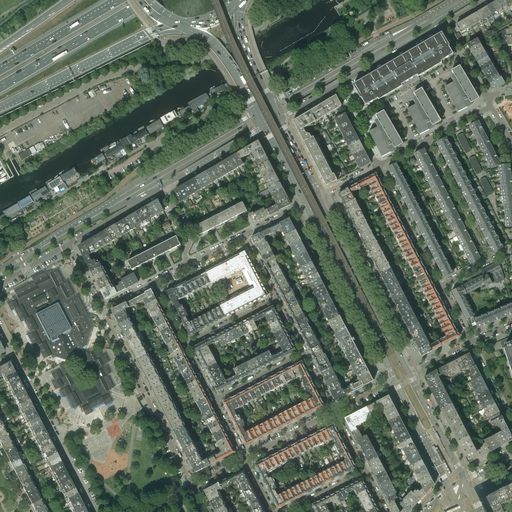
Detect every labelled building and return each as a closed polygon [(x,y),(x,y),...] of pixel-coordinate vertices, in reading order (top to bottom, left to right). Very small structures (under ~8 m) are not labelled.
[(511,2),(510,0),(498,0),(497,1),(504,12),(511,6),(511,2)] [(490,4),(490,5),(487,7),(493,18),(504,12),(497,1),(494,3),(493,3),(490,4)] [(487,7),(484,9),(483,9),(480,11),(477,13),(483,24),(493,18),(487,7)] [(477,13),(473,15),(469,17),(466,19),(473,30),(483,24),(477,13)] [(466,19),(463,21),(462,21),(459,23),(456,25),(462,36),(473,30),(466,19)] [(511,25),(508,26),(509,29),(505,29),(493,36),(500,49),(506,45),(511,44),(511,25)] [(442,34),(437,37),(432,39),(429,40),(429,41),(428,41),(425,43),(416,48),(413,50),(413,51),(412,50),(409,53),(401,58),(397,59),(398,60),(397,60),(396,59),(393,62),(385,67),(382,68),(382,69),(381,69),(378,71),(369,76),(366,77),(366,78),(365,78),(361,81),(353,86),(355,89),(360,97),(366,106),(378,99),(378,100),(402,86),(402,85),(407,81),(409,84),(419,78),(418,77),(442,63),(441,62),(453,55),(443,37),(444,37),(442,34)] [(478,39),(467,45),(470,50),(481,43),(478,39)] [(481,43),(470,50),(472,54),(483,48),(481,43)] [(483,48),(472,54),(475,58),(486,52),(483,48)] [(486,52),(475,58),(477,62),(488,56),(486,52)] [(488,56),(477,62),(480,67),(491,60),(488,56)] [(491,60),(480,67),(482,71),(493,65),(491,60)] [(493,65),(482,71),(485,75),(496,69),(493,65)] [(462,70),(460,66),(451,71),(453,74),(452,75),(455,81),(445,87),(447,90),(448,90),(451,94),(449,95),(451,99),(453,98),(455,102),(454,103),(456,107),(457,106),(459,111),(458,112),(467,108),(467,107),(471,105),(471,104),(478,99),(475,95),(476,94),(474,90),(472,91),(470,87),(471,86),(469,82),(468,83),(465,78),(467,78),(464,74),(463,75),(460,70),(462,70)] [(496,69),(485,75),(487,80),(498,73),(496,69)] [(498,73),(487,80),(490,84),(501,78),(498,73)] [(501,78),(490,84),(492,88),(498,84),(499,87),(504,84),(501,78)] [(211,97),(225,90),(222,85),(209,92),(211,97)] [(430,105),(427,101),(429,100),(426,96),(425,97),(423,93),(424,92),(422,88),(413,93),(415,97),(414,98),(417,104),(407,109),(409,113),(410,112),(413,117),(411,117),(413,121),(415,120),(417,125),(416,126),(418,129),(419,129),(421,133),(420,134),(429,130),(433,127),(433,126),(440,122),(437,117),(438,116),(436,113),(435,113),(432,109),(433,108),(431,104),(430,105)] [(191,110),(208,100),(205,94),(187,104),(191,110)] [(336,96),(331,99),(336,109),(342,106),(336,96)] [(331,99),(325,102),(331,112),(336,109),(331,99)] [(325,102),(320,105),(326,116),(331,112),(325,102)] [(320,105),(315,108),(321,119),(326,116),(320,105)] [(178,117),(190,110),(188,107),(176,114),(178,117)] [(315,108),(310,111),(316,122),(321,119),(315,108)] [(163,125),(177,117),(174,111),(160,119),(163,125)] [(310,111),(304,114),(311,125),(316,122),(310,111)] [(386,114),(384,111),(375,116),(377,119),(376,120),(379,126),(369,131),(371,135),(372,134),(375,139),(373,140),(375,144),(377,143),(379,147),(378,148),(380,152),(381,151),(383,156),(382,156),(382,157),(391,152),(396,150),(395,148),(402,144),(399,140),(400,139),(398,135),(397,136),(394,131),(395,131),(393,127),(392,128),(389,123),(391,123),(388,119),(387,120),(385,115),(386,114)] [(304,114),(299,117),(305,128),(311,125),(304,114)] [(334,120),(336,124),(347,118),(345,114),(334,120)] [(299,117),(293,121),(298,132),(303,129),(305,128),(299,117)] [(347,118),(336,124),(339,129),(350,123),(347,118)] [(149,135),(163,127),(159,120),(145,128),(149,135)] [(485,136),(478,121),(469,125),(470,126),(477,140),(485,136)] [(350,123),(339,129),(341,133),(352,127),(350,123)] [(352,127),(341,133),(343,138),(354,132),(352,127)] [(135,143),(148,135),(145,129),(132,137),(135,143)] [(303,129),(298,132),(303,142),(312,137),(311,135),(310,136),(310,135),(306,133),(303,129)] [(354,132),(343,138),(345,142),(356,136),(354,132)] [(463,134),(462,134),(461,134),(460,134),(458,135),(458,136),(457,137),(464,152),(464,153),(465,153),(467,153),(468,152),(469,151),(470,150),(471,149),(463,134)] [(123,148),(134,142),(130,135),(119,141),(123,148)] [(356,136),(345,142),(348,146),(359,141),(356,136)] [(493,150),(485,136),(477,140),(484,154),(493,150)] [(313,137),(312,137),(303,142),(307,148),(316,143),(313,137)] [(446,137),(436,142),(441,152),(450,148),(449,146),(450,145),(447,140),(447,139),(446,140),(445,138),(446,138),(446,137)] [(359,141),(348,146),(350,151),(361,145),(359,141)] [(258,142),(237,154),(240,159),(251,153),(252,154),(262,149),(258,142)] [(320,149),(316,143),(307,148),(310,154),(320,149)] [(107,158),(123,150),(120,144),(104,153),(107,158)] [(361,145),(350,151),(352,155),(363,150),(361,145)] [(33,146),(18,155),(21,160),(29,156),(36,152),(33,146)] [(450,148),(441,152),(446,161),(454,157),(453,155),(455,154),(452,148),(450,149),(450,148)] [(262,149),(252,154),(255,160),(265,155),(262,149)] [(320,149),(310,154),(313,161),(323,156),(320,149)] [(429,160),(423,149),(414,154),(415,154),(416,155),(415,156),(419,163),(420,162),(421,164),(429,160)] [(363,150),(352,155),(355,160),(366,154),(363,150)] [(500,164),(493,150),(484,154),(492,168),(500,164)] [(94,166),(105,160),(102,154),(91,160),(94,166)] [(237,154),(232,157),(238,167),(243,164),(240,159),(237,154)] [(366,154),(355,160),(357,164),(368,158),(366,154)] [(265,155),(255,160),(258,166),(258,167),(268,161),(265,155)] [(323,156),(313,161),(316,167),(326,162),(323,156)] [(232,157),(227,160),(233,170),(238,167),(232,157)] [(454,157),(446,161),(451,170),(459,166),(458,164),(459,163),(456,158),(455,158),(454,157)] [(475,157),(474,157),(473,157),(472,157),(471,157),(470,158),(469,159),(468,160),(469,160),(476,174),(475,174),(476,174),(477,174),(478,174),(480,173),(481,172),(482,171),(482,170),(475,157)] [(368,158),(357,164),(359,169),(370,163),(368,158)] [(227,160),(222,163),(228,173),(233,170),(227,160)] [(435,171),(429,160),(421,164),(422,166),(421,167),(424,174),(426,173),(427,175),(435,171)] [(268,161),(258,167),(255,168),(256,172),(259,170),(260,172),(271,167),(268,161)] [(326,162),(316,167),(319,173),(329,168),(326,162)] [(222,163),(217,166),(222,177),(228,173),(222,163)] [(396,163),(388,168),(394,180),(403,176),(396,163)] [(79,174),(92,168),(91,164),(78,171),(79,174)] [(511,177),(509,164),(500,165),(500,168),(499,168),(500,176),(501,176),(501,178),(511,177)] [(217,166),(211,169),(217,180),(222,177),(217,166)] [(459,166),(451,170),(455,179),(464,175),(463,173),(464,172),(461,167),(460,167),(459,166)] [(271,167),(260,172),(262,178),(274,172),(271,167)] [(332,174),(329,168),(319,173),(323,179),(332,174)] [(64,183),(78,175),(75,169),(60,177),(64,183)] [(211,169),(206,172),(212,182),(217,180),(211,169)] [(440,182),(435,171),(427,175),(428,177),(426,178),(430,185),(431,184),(432,186),(440,182)] [(206,172),(201,175),(207,186),(212,183),(212,182),(206,172)] [(274,172),(262,178),(265,183),(276,177),(274,172)] [(334,174),(332,174),(323,179),(326,186),(337,180),(334,174)] [(376,174),(364,180),(367,186),(368,186),(368,185),(379,179),(376,174)] [(201,175),(196,178),(202,189),(207,186),(201,175)] [(464,175),(455,179),(460,189),(468,184),(467,182),(469,181),(466,176),(464,177),(464,175)] [(409,188),(403,176),(394,180),(400,192),(409,188)] [(50,190),(62,184),(58,177),(46,184),(50,190)] [(276,177),(265,183),(268,189),(279,183),(276,177)] [(511,189),(511,187),(511,177),(501,178),(502,180),(500,180),(501,188),(503,188),(503,190),(511,189)] [(196,178),(191,181),(197,192),(202,189),(196,178)] [(486,178),(485,178),(483,178),(482,179),(481,180),(480,180),(479,182),(480,182),(487,195),(488,195),(489,195),(490,195),(491,194),(492,193),(493,193),(493,192),(486,178)] [(368,185),(368,186),(370,189),(381,184),(379,179),(368,185)] [(357,183),(360,189),(367,186),(364,180),(357,183)] [(191,181),(185,184),(192,195),(197,192),(191,181)] [(446,193),(440,182),(432,186),(433,188),(432,189),(436,196),(437,195),(438,197),(446,193)] [(279,183),(268,189),(270,194),(282,188),(279,183)] [(357,183),(348,188),(351,193),(354,192),(360,189),(357,183)] [(185,184),(180,187),(186,198),(192,195),(185,184)] [(381,184),(370,189),(372,194),(383,188),(381,184)] [(468,184),(460,189),(465,197),(473,193),(472,191),(473,191),(470,185),(469,186),(468,184)] [(33,202),(47,194),(44,187),(29,195),(33,202)] [(180,187),(176,190),(175,191),(176,192),(181,202),(186,198),(180,187)] [(282,188),(270,194),(273,199),(285,194),(282,188)] [(352,194),(351,193),(348,188),(339,193),(339,194),(338,195),(341,200),(352,194)] [(383,188),(372,194),(374,198),(386,193),(383,188)] [(415,200),(409,188),(400,192),(407,205),(415,200)] [(511,189),(503,190),(503,192),(502,192),(503,200),(504,200),(505,203),(511,201),(511,189)] [(386,193),(374,198),(377,203),(388,197),(386,193)] [(452,204),(446,193),(438,197),(439,199),(438,200),(441,207),(443,207),(444,208),(452,204)] [(473,193),(465,197),(470,207),(478,203),(477,200),(478,200),(475,194),(474,195),(473,193)] [(285,194),(273,199),(276,205),(276,204),(287,199),(285,194)] [(352,194),(341,200),(344,206),(355,200),(352,194)] [(20,209),(32,202),(28,196),(16,203),(20,209)] [(388,197),(377,203),(379,207),(390,202),(388,197)] [(276,204),(279,210),(289,205),(290,203),(287,199),(276,204)] [(355,200),(344,206),(347,211),(357,205),(355,200)] [(422,212),(415,200),(407,205),(413,217),(422,212)] [(158,201),(156,201),(152,204),(158,215),(163,212),(158,202),(158,201)] [(243,202),(235,206),(239,215),(247,211),(243,202)] [(390,202),(379,207),(381,212),(393,206),(390,202)] [(478,203),(470,207),(474,216),(482,211),(481,210),(483,209),(480,203),(478,204),(478,203)] [(6,218),(19,210),(16,204),(2,212),(6,218)] [(152,204),(147,207),(153,218),(158,215),(152,204)] [(273,206),(271,207),(267,209),(270,215),(279,210),(276,204),(276,205),(273,206)] [(457,215),(452,204),(444,208),(444,210),(443,211),(447,218),(448,217),(449,219),(457,215)] [(357,205),(347,211),(349,216),(360,211),(357,205)] [(235,206),(227,211),(231,219),(239,215),(235,206)] [(393,206),(381,212),(384,216),(395,210),(393,206)] [(147,207),(142,210),(148,220),(153,218),(147,207)] [(263,208),(260,210),(262,214),(264,218),(270,215),(267,209),(264,210),(263,208)] [(142,210),(137,213),(143,224),(148,220),(142,210)] [(260,210),(254,213),(256,217),(257,216),(259,220),(264,218),(262,214),(260,210)] [(395,210),(384,216),(386,221),(397,215),(395,210)] [(227,211),(219,215),(223,223),(231,219),(227,211)] [(360,211),(349,216),(352,222),(363,216),(360,211)] [(482,211),(474,216),(479,225),(487,221),(486,219),(487,218),(485,212),(483,213),(482,211)] [(428,225),(422,212),(413,217),(419,229),(428,225)] [(137,213),(132,216),(138,227),(143,224),(137,213)] [(253,213),(249,215),(253,223),(259,220),(257,216),(256,217),(254,213),(253,213)] [(219,215),(210,219),(214,227),(223,223),(219,215)] [(397,215),(386,221),(388,225),(399,219),(397,215)] [(463,226),(457,215),(449,219),(450,221),(449,222),(453,229),(454,228),(455,230),(463,226)] [(132,216),(127,219),(133,230),(138,227),(132,216)] [(363,216),(352,222),(355,227),(366,221),(363,216)] [(127,219),(121,222),(128,233),(133,230),(127,219)] [(210,219),(202,223),(206,232),(214,227),(210,219)] [(282,229),(292,223),(293,223),(290,219),(290,220),(289,220),(288,219),(280,223),(282,227),(281,228),(281,229),(282,229)] [(399,219),(388,225),(390,230),(402,224),(399,219)] [(366,221),(355,227),(358,232),(368,227),(366,221)] [(487,221),(479,225),(484,234),(492,230),(491,228),(492,227),(489,222),(488,222),(487,221)] [(121,222),(116,225),(123,236),(128,233),(121,222)] [(202,223),(194,227),(198,236),(206,232),(202,223)] [(269,228),(272,233),(273,235),(276,233),(275,232),(277,231),(281,229),(281,228),(282,227),(280,223),(269,228)] [(284,235),(295,229),(293,223),(292,223),(282,229),(281,229),(284,235)] [(402,224),(390,230),(393,234),(404,228),(402,224)] [(116,225),(111,228),(117,239),(123,236),(116,225)] [(434,237),(428,225),(419,229),(425,241),(434,237)] [(469,237),(463,226),(455,230),(456,232),(454,233),(458,240),(459,239),(460,241),(469,237)] [(368,227),(358,232),(360,237),(371,232),(368,227)] [(111,228),(106,231),(112,242),(117,239),(111,228)] [(272,233),(269,228),(263,232),(265,236),(267,235),(268,237),(269,237),(270,236),(273,235),(272,233)] [(404,228),(393,234),(395,238),(406,233),(404,228)] [(287,240),(298,234),(295,229),(284,235),(287,240)] [(492,230),(484,234),(488,243),(497,239),(495,237),(497,236),(494,231),(493,231),(492,230)] [(106,231),(101,234),(107,245),(112,242),(106,231)] [(263,232),(252,237),(251,238),(254,243),(265,237),(265,236),(263,232)] [(371,232),(360,237),(363,243),(374,237),(371,232)] [(406,233),(395,238),(397,243),(409,237),(406,233)] [(101,234),(95,237),(101,248),(107,245),(101,234)] [(289,245),(301,240),(298,234),(287,240),(289,245)] [(95,237),(90,240),(96,251),(101,248),(95,237)] [(176,237),(168,241),(172,249),(181,245),(176,237)] [(265,237),(254,243),(256,248),(267,242),(265,237)] [(374,237),(363,243),(366,248),(376,242),(374,237)] [(409,237),(397,243),(400,247),(411,242),(409,237)] [(440,249),(434,237),(425,241),(432,253),(440,249)] [(474,248),(469,237),(460,241),(461,243),(460,244),(464,251),(465,250),(466,252),(474,248)] [(497,239),(488,243),(493,252),(502,247),(501,248),(500,246),(502,245),(501,245),(499,240),(497,240),(497,239)] [(90,240),(85,243),(91,254),(96,251),(90,240)] [(292,251),(303,245),(304,245),(301,240),(289,245),(292,251)] [(168,241),(160,245),(164,253),(172,249),(168,241)] [(267,242),(256,248),(259,252),(269,246),(267,242)] [(376,242),(366,248),(368,253),(379,248),(376,242)] [(411,242),(400,247),(402,252),(413,246),(411,242)] [(85,243),(80,246),(79,247),(79,248),(80,248),(80,250),(84,257),(89,255),(91,254),(85,243)] [(160,245),(152,249),(156,257),(164,253),(160,245)] [(295,256),(306,251),(307,250),(304,245),(303,245),(292,251),(295,256)] [(269,246),(259,252),(261,257),(272,251),(269,246)] [(413,246),(402,252),(404,256),(415,250),(413,246)] [(379,248),(368,253),(371,259),(382,253),(379,248)] [(480,259),(474,248),(466,252),(467,254),(466,255),(469,262),(471,261),(472,263),(470,264),(471,264),(480,259)] [(152,249),(144,253),(148,262),(156,257),(152,249)] [(447,261),(440,249),(432,253),(438,266),(447,261)] [(298,262),(309,256),(307,250),(306,251),(295,256),(298,262)] [(415,250),(404,256),(407,261),(418,255),(415,250)] [(250,262),(245,252),(245,251),(244,252),(239,254),(244,265),(245,265),(250,262)] [(272,251),(261,257),(263,261),(274,255),(272,251)] [(144,253),(136,257),(140,266),(148,262),(144,253)] [(382,253),(371,259),(374,264),(385,259),(382,253)] [(239,254),(234,257),(240,269),(245,266),(244,265),(239,254)] [(89,255),(84,257),(90,268),(100,263),(98,261),(96,262),(95,260),(94,260),(92,261),(92,259),(89,255)] [(274,255),(263,261),(265,265),(276,260),(274,255)] [(418,255),(407,261),(409,265),(420,259),(418,255)] [(301,268),(312,262),(309,256),(298,262),(301,268)] [(128,261),(132,270),(140,266),(136,257),(128,261)] [(234,257),(229,259),(235,271),(240,269),(234,257)] [(229,259),(225,261),(231,273),(235,271),(229,259)] [(385,259),(374,264),(377,269),(387,264),(385,259)] [(420,259),(409,265),(411,270),(422,264),(420,259)] [(276,260),(265,265),(268,270),(279,264),(276,260)] [(225,261),(220,264),(226,276),(231,273),(225,261)] [(453,273),(447,261),(438,266),(444,277),(453,273)] [(100,263),(90,268),(92,272),(103,266),(101,262),(100,263)] [(304,273),(315,267),(312,262),(301,268),(304,273)] [(497,262),(488,267),(491,274),(496,283),(504,279),(501,269),(497,262)] [(220,264),(215,266),(221,278),(226,276),(220,264)] [(279,264),(268,270),(270,274),(281,269),(279,264)] [(387,264),(377,269),(379,275),(390,269),(387,264)] [(422,264),(411,270),(413,274),(425,268),(422,264)] [(103,266),(92,272),(94,277),(106,271),(103,266)] [(215,266),(210,269),(216,281),(221,278),(215,266)] [(256,273),(253,267),(247,270),(248,271),(246,271),(246,272),(247,273),(244,274),(246,278),(256,273)] [(306,278),(317,272),(318,272),(315,267),(304,273),(306,278)] [(481,271),(483,276),(487,274),(488,276),(491,274),(488,267),(481,271)] [(425,268),(413,274),(416,279),(427,273),(425,268)] [(210,269),(205,271),(212,283),(216,281),(210,269)] [(281,269),(270,274),(272,279),(283,273),(281,269)] [(390,269),(379,275),(382,280),(393,274),(390,269)] [(101,357),(98,350),(89,355),(87,352),(83,354),(80,348),(86,345),(93,326),(86,312),(83,312),(82,309),(83,306),(82,306),(78,304),(79,302),(77,299),(74,298),(73,296),(72,297),(71,296),(74,295),(67,281),(64,283),(57,270),(52,273),(50,270),(47,272),(45,273),(45,272),(31,279),(33,282),(14,292),(16,296),(14,297),(11,298),(13,301),(7,304),(11,311),(14,309),(20,322),(24,321),(30,333),(27,334),(33,348),(37,346),(43,359),(51,355),(52,359),(56,357),(65,360),(66,361),(66,363),(59,366),(61,370),(51,374),(55,381),(51,383),(55,389),(60,387),(60,388),(61,388),(62,389),(59,390),(63,397),(66,396),(73,409),(79,405),(80,407),(81,410),(82,409),(85,415),(92,412),(91,409),(97,405),(103,402),(105,405),(112,402),(108,395),(110,395),(108,393),(107,391),(113,388),(107,375),(110,373),(106,366),(104,368),(103,366),(104,365),(103,365),(108,362),(105,355),(101,357)] [(106,271),(94,277),(96,281),(108,275),(106,271)] [(205,271),(201,274),(207,286),(212,283),(205,271)] [(309,284),(320,278),(321,277),(318,272),(317,272),(306,278),(309,284)] [(259,279),(256,273),(246,278),(248,281),(250,280),(251,282),(253,281),(254,282),(259,279)] [(283,273),(272,279),(275,283),(285,277),(283,273)] [(427,273),(416,279),(418,283),(429,277),(427,273)] [(134,274),(128,277),(132,285),(138,282),(134,274)] [(201,274),(196,276),(202,288),(207,286),(201,274)] [(393,274),(382,280),(385,285),(396,280),(393,274)] [(463,295),(484,284),(485,286),(492,283),(488,276),(487,274),(483,276),(481,277),(460,287),(463,295)] [(108,275),(96,281),(99,286),(110,280),(108,275)] [(196,276),(191,279),(197,291),(202,288),(196,276)] [(128,277),(122,280),(122,281),(126,288),(132,285),(128,277)] [(285,277),(275,283),(277,288),(288,282),(285,277)] [(312,289),(323,283),(321,277),(320,278),(309,284),(312,289)] [(429,277),(418,283),(420,287),(431,282),(429,277)] [(191,279),(186,281),(193,293),(197,291),(191,279)] [(263,287),(261,283),(259,279),(254,282),(256,286),(257,287),(256,287),(257,290),(263,287)] [(110,280),(99,286),(101,290),(112,284),(110,280)] [(396,280),(385,285),(388,291),(398,285),(396,280)] [(120,285),(118,286),(114,288),(115,289),(117,293),(126,288),(122,281),(119,283),(119,284),(120,285)] [(186,281),(182,283),(188,295),(193,293),(186,281)] [(288,282),(277,288),(279,292),(290,286),(288,282)] [(431,282),(420,287),(423,292),(434,286),(431,282)] [(182,283),(177,286),(183,298),(188,295),(182,283)] [(314,294),(326,289),(326,288),(323,283),(312,289),(314,294)] [(112,284),(101,290),(103,294),(114,289),(115,289),(114,288),(112,284)] [(398,285),(388,291),(390,296),(401,290),(398,285)] [(183,298),(177,286),(172,288),(177,297),(178,300),(179,299),(179,300),(183,298)] [(290,286),(279,292),(281,296),(292,291),(290,286)] [(434,286),(423,292),(425,296),(436,290),(434,286)] [(261,299),(257,290),(256,287),(251,290),(257,301),(261,299)] [(268,296),(263,287),(257,290),(261,299),(268,296)] [(474,315),(466,300),(463,295),(460,287),(459,287),(452,291),(467,319),(473,316),(474,315)] [(177,297),(172,288),(167,291),(167,293),(170,300),(177,297)] [(317,300),(329,294),(326,288),(326,289),(314,294),(317,300)] [(114,289),(103,294),(105,298),(106,299),(107,298),(117,293),(115,289),(114,289)] [(140,295),(143,299),(143,300),(154,294),(151,289),(140,295)] [(257,301),(251,290),(247,292),(253,303),(257,301)] [(401,290),(390,296),(393,301),(404,296),(401,290)] [(436,290),(425,296),(427,301),(438,295),(436,290)] [(292,291),(281,296),(284,301),(295,295),(292,291)] [(253,303),(247,292),(243,294),(248,306),(253,303)] [(154,294),(143,300),(145,305),(156,299),(154,294)] [(248,306),(243,294),(238,297),(244,308),(248,306)] [(320,305),(331,299),(332,299),(329,294),(317,300),(320,305)] [(143,300),(143,299),(140,295),(133,298),(139,309),(143,317),(144,317),(138,303),(143,300)] [(295,295),(284,301),(286,305),(297,300),(295,295)] [(438,295),(427,301),(429,305),(440,299),(438,295)] [(288,309),(299,304),(301,303),(301,302),(304,301),(307,300),(305,296),(297,300),(286,305),(288,309)] [(404,296),(393,301),(396,307),(407,301),(404,296)] [(179,303),(178,301),(177,300),(178,300),(177,297),(170,300),(174,307),(179,304),(178,303),(179,303)] [(244,308),(238,297),(234,299),(239,310),(244,308)] [(139,309),(133,298),(126,302),(128,306),(129,307),(132,306),(133,308),(134,308),(135,310),(137,310),(139,309)] [(156,299),(145,305),(147,310),(148,309),(159,304),(156,299)] [(239,310),(234,299),(229,301),(235,312),(239,310)] [(323,311),(334,305),(335,305),(332,299),(331,299),(320,305),(323,311)] [(440,299),(429,305),(432,309),(443,304),(440,299)] [(235,312),(229,301),(225,303),(231,315),(235,312)] [(407,301),(396,307),(399,312),(409,306),(407,301)] [(126,302),(119,306),(122,311),(125,310),(126,309),(125,308),(128,306),(126,302)] [(231,315),(225,303),(220,306),(226,317),(231,315)] [(511,313),(511,303),(499,308),(503,317),(511,313)] [(148,309),(150,313),(161,308),(159,304),(148,309)] [(179,304),(174,307),(177,314),(187,309),(185,305),(183,306),(182,305),(181,305),(180,306),(179,304)] [(291,314),(301,308),(299,304),(288,309),(291,314)] [(443,304),(432,309),(434,314),(445,308),(443,304)] [(326,316),(337,310),(335,305),(334,305),(323,311),(326,316)] [(119,306),(112,309),(111,310),(114,315),(122,311),(119,306)] [(226,317),(220,306),(216,308),(222,319),(226,317)] [(273,306),(262,312),(264,317),(264,316),(275,311),(273,306)] [(409,306),(399,312),(401,317),(412,312),(409,306)] [(161,308),(150,313),(152,318),(163,313),(161,308)] [(222,319),(216,308),(211,310),(217,322),(222,319)] [(301,308),(291,314),(293,318),(304,313),(301,308)] [(445,308),(434,314),(436,318),(447,313),(445,308)] [(503,317),(499,308),(486,314),(490,323),(503,317)] [(187,309),(177,314),(180,320),(186,317),(185,316),(187,316),(187,315),(186,313),(188,312),(187,309)] [(116,320),(127,314),(125,310),(122,311),(114,315),(116,320)] [(217,322),(211,310),(207,312),(213,324),(217,322)] [(328,321),(340,315),(337,310),(326,316),(328,321)] [(264,316),(264,317),(267,321),(278,315),(275,311),(264,316)] [(213,324),(207,312),(203,315),(208,326),(213,324)] [(262,312),(251,317),(254,322),(258,320),(261,319),(264,317),(262,312)] [(412,312),(401,317),(404,323),(415,317),(412,312)] [(163,313),(152,318),(155,323),(166,317),(163,313)] [(304,313),(293,318),(295,323),(306,317),(304,313)] [(447,313),(436,318),(439,323),(450,317),(447,313)] [(119,324),(130,319),(127,314),(116,320),(119,324)] [(490,323),(486,314),(474,319),(475,320),(474,320),(477,328),(490,323)] [(208,326),(203,315),(198,317),(204,328),(208,326)] [(278,315),(267,321),(269,325),(280,319),(278,315)] [(331,327),(343,321),(340,315),(328,321),(331,327)] [(473,316),(467,319),(468,322),(472,330),(473,330),(473,329),(477,328),(474,320),(475,320),(474,319),(473,316)] [(166,317),(155,323),(157,327),(168,322),(166,317)] [(188,322),(188,321),(186,318),(186,317),(180,320),(184,327),(190,324),(189,322),(188,322)] [(204,328),(198,317),(194,319),(200,331),(204,328)] [(255,324),(254,322),(251,317),(247,320),(252,331),(257,328),(258,330),(260,329),(257,323),(255,324)] [(306,317),(295,323),(297,327),(308,322),(306,317)] [(415,317),(404,323),(407,328),(418,322),(415,317)] [(450,317),(439,323),(441,327),(452,322),(450,317)] [(121,329),(132,323),(130,319),(119,324),(121,329)] [(200,331),(194,319),(189,322),(190,324),(195,333),(200,331)] [(280,319),(269,325),(271,330),(282,324),(280,319)] [(252,331),(247,320),(242,322),(248,333),(252,331)] [(334,332),(345,326),(346,326),(343,321),(331,327),(334,332)] [(168,322),(157,327),(159,332),(170,326),(168,322)] [(248,333),(242,322),(238,324),(244,335),(245,337),(249,335),(248,333)] [(308,322),(297,327),(300,332),(311,326),(308,322)] [(418,322),(407,328),(410,333),(420,328),(418,322)] [(452,322),(441,327),(443,332),(454,326),(452,322)] [(123,333),(134,327),(132,323),(121,329),(123,333)] [(195,333),(190,324),(184,327),(188,335),(189,335),(190,335),(195,333)] [(238,324),(234,327),(239,337),(244,335),(238,324)] [(282,324),(271,330),(273,334),(285,328),(282,324)] [(170,326),(159,332),(162,336),(172,330),(170,326)] [(311,326),(300,332),(302,336),(313,331),(311,326)] [(337,338),(348,332),(349,332),(346,326),(345,326),(334,332),(337,338)] [(454,326),(443,332),(445,336),(446,336),(447,336),(457,331),(454,326)] [(125,338),(137,332),(134,327),(123,333),(125,338)] [(234,327),(229,329),(235,340),(239,337),(234,327)] [(285,328),(273,334),(276,338),(287,333),(285,328)] [(420,328),(410,333),(412,339),(423,333),(420,328)] [(229,329),(225,331),(230,342),(235,340),(229,329)] [(172,330),(162,336),(164,340),(175,335),(172,330)] [(225,331),(220,333),(226,344),(230,342),(225,331)] [(313,331),(302,336),(304,341),(315,335),(313,331)] [(457,331),(447,336),(446,336),(445,336),(448,342),(459,336),(457,331)] [(128,342),(139,336),(137,332),(125,338),(128,342)] [(340,343),(351,337),(349,332),(348,332),(337,338),(340,343)] [(220,333),(216,336),(219,341),(219,342),(221,347),(226,344),(220,333)] [(287,333),(276,338),(278,343),(289,337),(287,333)] [(425,336),(423,333),(412,339),(415,344),(426,338),(425,336)] [(175,335),(164,340),(166,345),(177,339),(175,335)] [(315,335),(304,341),(307,345),(317,339),(315,335)] [(130,347),(141,341),(139,336),(128,342),(130,347)] [(219,341),(216,336),(205,341),(207,345),(207,346),(208,346),(211,344),(212,347),(214,346),(213,343),(216,342),(217,342),(219,342),(219,341)] [(448,342),(445,336),(438,340),(441,346),(448,342)] [(289,337),(278,343),(280,347),(291,342),(289,337)] [(342,348),(354,343),(351,337),(340,343),(342,348)] [(509,337),(491,345),(493,351),(505,348),(511,370),(511,342),(511,341),(511,338),(511,337),(510,337),(509,337)] [(426,338),(415,344),(418,349),(428,344),(429,344),(426,338)] [(177,339),(166,345),(169,349),(179,344),(177,339)] [(317,339),(307,345),(309,349),(320,344),(317,339)] [(431,344),(428,345),(431,351),(441,346),(438,340),(437,339),(431,342),(431,344)] [(132,351),(143,345),(141,341),(130,347),(132,351)] [(205,341),(194,347),(196,351),(207,345),(205,341)] [(291,342),(280,347),(282,351),(283,351),(294,346),(291,342)] [(345,354),(356,348),(357,348),(354,343),(342,348),(345,354)] [(179,344),(169,349),(171,353),(182,348),(180,344),(180,345),(179,344)] [(320,344),(309,349),(311,354),(322,348),(320,344)] [(428,344),(418,349),(421,355),(422,356),(422,355),(431,351),(428,345),(428,344)] [(135,355),(146,350),(143,345),(132,351),(135,355)] [(207,345),(196,351),(199,355),(210,349),(208,346),(207,346),(207,345)] [(283,351),(285,356),(296,351),(294,346),(283,351)] [(182,348),(171,353),(173,358),(184,353),(183,352),(184,352),(182,348)] [(322,348),(311,354),(313,358),(324,353),(322,348)] [(348,359),(359,354),(360,353),(357,348),(356,348),(345,354),(348,359)] [(210,349),(199,355),(201,360),(212,354),(210,349)] [(137,360),(148,354),(146,350),(135,355),(137,360)] [(269,351),(264,353),(270,364),(274,362),(271,357),(272,357),(269,351)] [(278,353),(276,354),(272,357),(271,357),(274,362),(285,356),(283,351),(282,351),(278,353)] [(184,353),(173,358),(175,362),(186,357),(184,353)] [(270,364),(264,353),(260,355),(265,366),(270,364)] [(324,353),(313,358),(316,363),(327,357),(324,353)] [(351,365),(362,359),(363,359),(360,353),(359,354),(348,359),(351,365)] [(139,364),(150,359),(148,354),(137,360),(139,364)] [(212,354),(201,360),(203,365),(215,359),(212,354)] [(475,366),(470,357),(469,355),(469,354),(464,357),(469,367),(470,369),(471,368),(475,366)] [(265,366),(260,355),(255,358),(261,369),(265,366)] [(186,357),(175,362),(178,367),(188,361),(186,357)] [(327,357),(316,363),(318,367),(329,362),(327,357)] [(469,367),(464,357),(459,359),(464,369),(469,367)] [(261,369),(255,358),(251,360),(256,371),(261,369)] [(141,369),(152,363),(150,359),(139,364),(141,369)] [(215,359),(203,365),(206,369),(217,363),(215,359)] [(354,370),(365,364),(363,359),(362,359),(351,365),(354,370)] [(464,369),(459,359),(455,361),(460,372),(461,372),(460,371),(464,369)] [(256,371),(251,360),(246,362),(252,373),(256,371)] [(188,361),(178,367),(180,371),(191,366),(188,361)] [(302,361),(300,362),(299,362),(298,363),(297,363),(295,365),(301,376),(302,375),(308,372),(307,371),(306,369),(306,368),(305,367),(304,366),(302,363),(302,361)] [(460,372),(455,361),(450,364),(455,375),(460,372)] [(252,373),(246,362),(242,364),(247,376),(252,373)] [(329,362),(318,367),(320,372),(331,366),(329,362)] [(14,373),(12,369),(9,364),(8,363),(0,366),(0,371),(1,374),(3,379),(14,373)] [(144,373),(155,368),(152,363),(141,369),(144,373)] [(217,363),(206,369),(208,374),(219,368),(217,363)] [(247,376),(242,364),(237,367),(243,378),(247,376)] [(356,376),(368,370),(365,364),(354,370),(356,376)] [(455,375),(450,364),(445,366),(450,374),(451,373),(452,377),(455,375)] [(301,376),(295,365),(294,365),(293,365),(290,366),(297,378),(301,376)] [(191,366),(180,371),(182,376),(193,370),(191,366)] [(289,367),(289,368),(286,369),(292,380),(297,378),(290,366),(289,367)] [(331,366),(320,372),(323,376),(334,370),(331,366)] [(450,374),(445,366),(436,371),(439,376),(443,375),(443,376),(445,375),(445,376),(450,374)] [(480,377),(477,370),(476,368),(475,366),(471,368),(472,370),(471,370),(470,372),(471,373),(470,374),(471,376),(469,377),(472,381),(480,377)] [(243,378),(237,367),(233,369),(234,371),(236,375),(239,380),(243,378)] [(146,378),(157,372),(155,368),(144,373),(146,378)] [(219,368),(208,374),(210,378),(221,372),(219,368)] [(292,380),(286,369),(285,370),(284,370),(282,371),(288,383),(292,380)] [(193,370),(182,376),(185,380),(195,375),(193,370)] [(334,370),(323,376),(325,381),(336,375),(334,370)] [(359,380),(370,375),(371,374),(368,370),(356,376),(359,380)] [(288,383),(282,371),(280,372),(280,373),(277,374),(283,385),(288,383)] [(427,382),(438,376),(438,377),(439,376),(436,371),(425,376),(424,376),(424,377),(424,378),(425,378),(427,382)] [(148,382),(159,376),(157,372),(146,378),(148,382)] [(221,372),(210,378),(213,382),(224,377),(221,372)] [(309,377),(310,376),(308,372),(302,375),(302,376),(304,379),(305,381),(310,378),(309,377)] [(19,382),(17,377),(14,373),(3,379),(8,387),(19,382)] [(283,385),(277,374),(276,375),(275,374),(273,375),(273,376),(279,387),(283,385)] [(373,381),(373,380),(373,379),(371,374),(370,375),(359,380),(360,381),(361,380),(363,386),(373,381)] [(195,375),(185,380),(187,385),(197,379),(195,375)] [(236,375),(230,378),(229,378),(226,380),(225,381),(228,386),(239,380),(236,375)] [(279,387),(273,376),(273,375),(271,376),(271,377),(269,378),(274,389),(279,387)] [(336,375),(325,381),(327,385),(338,379),(336,375)] [(151,387),(162,381),(159,376),(148,382),(151,387)] [(438,376),(427,382),(430,388),(441,382),(438,377),(438,376)] [(224,377),(213,382),(215,386),(225,381),(226,380),(224,377)] [(480,377),(472,381),(469,382),(471,387),(482,381),(480,377)] [(274,389),(269,378),(267,379),(266,379),(264,380),(264,381),(270,392),(274,389)] [(303,388),(313,383),(312,381),(310,378),(305,381),(302,382),(303,384),(301,384),(303,388)] [(197,379),(187,385),(189,389),(200,384),(197,379)] [(338,379),(327,385),(329,389),(341,384),(338,379)] [(270,392),(264,381),(264,380),(260,382),(260,383),(266,394),(270,392)] [(350,384),(350,385),(353,391),(363,386),(361,380),(360,381),(359,380),(353,383),(353,382),(350,384)] [(153,391),(164,385),(162,381),(151,387),(153,391)] [(225,381),(215,386),(217,391),(228,386),(225,381)] [(482,381),(471,387),(474,391),(485,385),(482,381)] [(23,391),(22,387),(19,382),(8,387),(12,396),(23,391)] [(266,394),(260,383),(260,382),(258,383),(257,384),(255,385),(261,396),(266,394)] [(441,382),(430,388),(432,393),(445,387),(442,382),(441,382)] [(313,383),(303,388),(305,392),(307,391),(308,392),(310,391),(315,388),(314,386),(315,386),(313,383)] [(200,384),(189,389),(192,394),(202,388),(200,384)] [(341,384),(329,389),(332,394),(343,388),(341,384)] [(155,395),(166,390),(164,385),(153,391),(155,395)] [(261,396),(255,385),(254,386),(253,386),(251,387),(257,398),(261,396)] [(348,388),(344,390),(343,390),(346,395),(353,391),(350,385),(348,386),(348,388)] [(485,385),(474,391),(476,395),(487,390),(485,385)] [(257,398),(251,387),(249,388),(249,389),(247,390),(252,401),(257,398)] [(445,387),(432,393),(435,398),(447,392),(445,387)] [(202,388),(192,394),(194,398),(204,393),(202,388)] [(315,388),(310,391),(313,397),(318,394),(319,394),(317,391),(316,390),(315,388)] [(343,388),(332,394),(335,400),(336,400),(346,395),(343,390),(344,390),(343,388)] [(158,400),(169,394),(166,390),(155,395),(158,400)] [(252,401),(247,390),(245,391),(244,390),(242,391),(242,392),(248,403),(252,401)] [(487,390),(476,395),(478,400),(489,394),(487,390)] [(28,400),(26,395),(23,391),(12,396),(17,405),(28,400)] [(248,403),(242,392),(242,391),(240,392),(240,393),(238,394),(243,405),(248,403)] [(193,410),(183,392),(182,393),(184,398),(182,399),(184,401),(185,401),(191,411),(193,410)] [(447,392),(435,398),(438,404),(450,397),(447,392)] [(204,393),(194,398),(196,402),(207,397),(204,393)] [(160,405),(171,399),(169,394),(158,400),(160,405)] [(243,405),(238,394),(236,395),(235,395),(233,396),(239,408),(243,405)] [(318,394),(313,397),(312,397),(318,409),(320,408),(321,408),(322,407),(324,406),(322,400),(321,398),(320,398),(319,396),(320,395),(319,394),(318,394)] [(489,394),(478,400),(481,404),(492,399),(489,394)] [(394,406),(391,401),(389,396),(388,395),(376,402),(379,407),(380,407),(382,412),(394,406)] [(239,408),(233,396),(231,397),(231,398),(229,399),(234,408),(234,410),(239,408)] [(207,397),(196,402),(198,407),(209,401),(208,398),(207,398),(207,397)] [(318,409),(312,397),(307,400),(314,412),(316,411),(316,410),(318,409)] [(450,397),(438,404),(440,409),(453,403),(450,397)] [(162,409),(173,403),(171,399),(160,405),(162,409)] [(234,408),(229,399),(224,401),(224,402),(224,403),(223,403),(228,411),(234,408)] [(492,399),(481,404),(483,409),(494,403),(492,399)] [(32,408),(30,404),(28,400),(17,405),(21,414),(32,408)] [(314,412),(307,400),(303,402),(309,414),(311,413),(314,412)] [(209,401),(198,407),(201,411),(211,406),(211,405),(209,401)] [(309,414),(303,402),(298,405),(304,417),(306,415),(307,415),(309,414)] [(377,408),(379,407),(376,402),(371,405),(375,413),(376,413),(377,408)] [(165,414),(176,408),(173,403),(162,409),(165,414)] [(453,403),(440,409),(443,414),(456,408),(453,403)] [(494,403),(483,409),(485,413),(496,408),(494,403)] [(298,405),(293,407),(299,419),(301,418),(302,418),(304,417),(298,405)] [(375,413),(371,405),(366,407),(372,418),(375,416),(374,415),(376,415),(375,413)] [(211,406),(201,411),(203,416),(214,410),(211,406)] [(388,423),(400,417),(394,406),(382,412),(388,423)] [(293,407),(288,410),(295,422),(297,420),(299,419),(293,407)] [(372,418),(366,407),(362,409),(367,420),(370,419),(372,418)] [(37,417),(35,413),(32,408),(21,414),(22,414),(20,415),(18,416),(19,419),(23,417),(26,423),(37,417)] [(167,418),(178,412),(176,408),(165,414),(167,418)] [(236,414),(234,410),(234,408),(228,411),(230,416),(236,414)] [(456,408),(443,414),(446,419),(458,413),(456,408)] [(496,408),(485,413),(487,417),(498,412),(496,408)] [(362,409),(357,411),(363,422),(367,420),(362,409)] [(214,410),(203,416),(205,420),(216,415),(214,410)] [(295,422),(288,410),(284,412),(290,424),(292,423),(295,422)] [(234,424),(244,419),(242,415),(240,416),(239,415),(242,413),(241,411),(236,414),(230,416),(230,417),(231,417),(233,421),(233,422),(234,424)] [(357,411),(353,414),(358,425),(363,422),(357,411)] [(169,422),(180,417),(178,412),(167,418),(169,422)] [(290,424),(284,412),(279,414),(285,426),(287,425),(288,425),(290,424)] [(498,412),(487,417),(490,422),(501,416),(498,412)] [(458,413),(446,419),(449,425),(461,419),(458,413)] [(285,426),(279,414),(274,417),(280,428),(282,427),(283,428),(285,426)] [(353,414),(349,416),(354,427),(355,426),(358,425),(353,414)] [(216,415),(205,420),(207,425),(218,419),(216,415)] [(354,427),(349,416),(344,418),(351,432),(356,429),(355,426),(354,427)] [(490,422),(487,423),(485,424),(486,427),(489,425),(491,428),(494,427),(503,422),(502,419),(502,418),(501,416),(501,417),(501,416),(490,422)] [(31,432),(42,426),(37,417),(26,423),(31,432)] [(171,427),(182,421),(180,417),(169,422),(171,427)] [(280,428),(274,417),(269,419),(276,431),(278,430),(280,428)] [(393,433),(405,427),(400,417),(388,423),(393,433)] [(218,419),(207,425),(210,429),(220,423),(218,419)] [(244,419),(234,424),(235,427),(236,427),(237,429),(242,426),(245,425),(244,423),(246,422),(244,419)] [(269,419),(265,422),(271,433),(273,432),(273,433),(276,431),(269,419)] [(461,419),(449,425),(451,430),(464,424),(461,419)] [(174,431),(185,425),(182,421),(171,427),(174,431)] [(265,422),(260,424),(266,436),(268,435),(269,434),(271,433),(265,422)] [(508,430),(503,422),(494,427),(495,429),(499,427),(501,431),(502,433),(508,430)] [(220,423),(210,429),(212,433),(223,428),(220,423)] [(260,424),(255,427),(261,438),(263,437),(264,437),(266,436),(260,424)] [(338,431),(337,429),(336,429),(333,424),(332,424),(331,424),(330,425),(329,426),(327,427),(331,435),(338,432),(337,431),(338,431)] [(464,424),(451,430),(454,435),(467,429),(464,424)] [(176,436),(187,430),(185,425),(174,431),(176,436)] [(46,435),(44,430),(42,426),(31,432),(35,440),(46,435)] [(244,429),(243,428),(242,426),(237,429),(238,431),(237,432),(239,435),(245,432),(245,431),(244,429)] [(255,427),(250,429),(257,441),(259,440),(259,439),(261,438),(255,427)] [(333,438),(331,435),(327,427),(325,428),(325,427),(322,429),(328,440),(333,438)] [(399,444),(411,438),(405,427),(393,433),(399,444)] [(223,428),(212,433),(214,438),(225,432),(223,428)] [(257,441),(250,429),(246,432),(252,443),(254,442),(257,441)] [(328,440),(322,429),(320,430),(320,431),(318,432),(324,443),(328,440)] [(361,435),(366,433),(367,432),(364,429),(359,431),(358,430),(357,430),(356,429),(351,432),(355,439),(356,440),(362,437),(362,436),(361,435)] [(467,429),(454,435),(457,441),(469,434),(467,429)] [(5,430),(0,432),(0,439),(8,435),(5,430)] [(178,440),(189,434),(187,430),(176,436),(178,440)] [(508,430),(502,433),(501,431),(500,432),(505,443),(511,440),(511,439),(511,438),(508,430)] [(225,432),(214,438),(217,442),(227,437),(225,432)] [(246,432),(245,432),(239,435),(240,436),(241,437),(242,439),(241,439),(242,441),(243,441),(246,446),(252,443),(246,432)] [(324,443),(318,432),(316,433),(315,432),(313,434),(319,445),(324,443)] [(341,438),(339,434),(339,433),(338,432),(331,435),(333,438),(334,438),(337,443),(342,441),(341,439),(341,438)] [(505,443),(500,432),(494,434),(500,446),(505,443)] [(180,444),(191,439),(189,434),(178,440),(180,444)] [(319,445),(313,434),(311,435),(310,435),(308,437),(314,448),(319,445)] [(362,437),(356,440),(358,445),(369,439),(366,434),(362,436),(362,437)] [(469,434),(457,441),(460,446),(472,440),(469,434)] [(500,446),(494,434),(489,437),(495,449),(500,446)] [(8,435),(0,439),(0,443),(1,446),(11,441),(8,435)] [(51,444),(48,439),(46,435),(35,440),(40,450),(51,444)] [(227,437),(217,442),(219,447),(229,441),(227,437)] [(314,448),(308,437),(306,438),(306,437),(303,438),(309,450),(314,448)] [(495,449),(489,437),(483,440),(484,441),(489,451),(495,449)] [(301,440),(299,441),(305,453),(309,450),(303,438),(301,440)] [(404,455),(416,449),(411,438),(399,444),(404,455)] [(183,449),(194,443),(191,439),(180,444),(183,449)] [(369,439),(358,445),(360,449),(371,444),(369,439)] [(472,440),(460,446),(462,452),(474,446),(475,445),(472,440)] [(11,441),(1,446),(4,452),(14,447),(11,441)] [(229,441),(219,447),(221,451),(223,450),(232,446),(229,441)] [(305,453),(299,441),(297,442),(296,442),(294,443),(294,444),(300,455),(305,453)] [(337,443),(336,444),(334,445),(335,446),(333,447),(335,451),(345,445),(344,443),(342,441),(337,443)] [(480,448),(478,450),(481,456),(489,451),(484,441),(482,442),(483,444),(482,444),(481,446),(482,447),(480,448)] [(185,453),(196,447),(194,443),(183,449),(185,453)] [(300,455),(294,444),(294,443),(291,445),(289,446),(295,457),(300,455)] [(55,453),(53,448),(51,444),(40,450),(44,458),(55,453)] [(371,444),(360,449),(362,453),(373,448),(371,444)] [(348,451),(346,448),(345,445),(335,451),(337,454),(339,454),(340,455),(342,454),(348,451)] [(232,446),(223,450),(226,456),(235,452),(232,446)] [(295,457),(289,446),(287,447),(284,448),(290,460),(295,457)] [(474,446),(462,452),(465,457),(477,451),(476,450),(474,446)] [(14,447),(4,452),(7,458),(17,453),(14,447)] [(187,458),(198,452),(196,447),(185,453),(187,458)] [(282,449),(282,450),(280,451),(286,462),(290,460),(284,448),(282,449)] [(373,448),(362,453),(365,458),(376,452),(373,448)] [(410,465),(422,459),(416,449),(404,455),(410,465)] [(226,456),(223,450),(221,451),(215,454),(214,455),(217,461),(226,456)] [(477,451),(465,457),(467,461),(467,462),(469,462),(481,456),(478,450),(476,450),(477,451)] [(210,457),(203,460),(206,467),(210,465),(213,463),(217,461),(214,455),(212,451),(207,453),(210,457)] [(280,451),(278,452),(277,452),(275,453),(281,465),(286,462),(280,451)] [(352,460),(350,455),(348,451),(342,454),(345,460),(344,460),(346,463),(352,460)] [(190,462),(201,456),(198,452),(187,458),(190,462)] [(376,452),(365,458),(367,462),(378,457),(376,452)] [(17,453),(7,458),(10,463),(20,458),(17,453)] [(49,467),(60,462),(55,453),(44,458),(49,467)] [(281,465),(275,453),(272,454),(272,455),(271,456),(276,467),(281,465)] [(192,467),(198,464),(203,461),(203,460),(201,456),(190,462),(192,467)] [(276,467),(271,456),(268,457),(267,457),(266,458),(271,470),(276,467)] [(378,457),(367,462),(369,467),(380,461),(378,457)] [(20,458),(10,463),(13,469),(23,464),(20,458)] [(271,470),(266,458),(263,459),(263,460),(261,461),(266,470),(267,472),(271,470)] [(415,476),(427,470),(422,459),(410,465),(415,476)] [(206,467),(203,460),(203,461),(198,464),(201,469),(206,467)] [(350,471),(346,463),(344,460),(340,462),(346,474),(348,473),(348,472),(350,471)] [(356,468),(354,463),(354,462),(353,460),(352,460),(346,463),(350,471),(352,470),(353,470),(354,470),(355,469),(356,468)] [(266,470),(261,461),(256,463),(256,464),(256,465),(255,465),(259,473),(266,470)] [(380,461),(369,467),(372,471),(383,466),(380,461)] [(64,470),(62,466),(60,462),(49,467),(53,476),(64,470)] [(340,462),(336,465),(341,476),(343,475),(344,475),(346,474),(340,462)] [(23,464),(13,469),(16,475),(26,470),(23,464)] [(201,469),(198,464),(192,467),(194,471),(196,472),(201,469)] [(308,465),(301,468),(282,478),(281,479),(282,481),(309,467),(308,465)] [(336,465),(331,467),(337,479),(339,477),(341,476),(336,465)] [(383,466),(372,471),(374,476),(385,470),(383,466)] [(282,478),(301,468),(300,467),(281,477),(282,478)] [(337,479),(331,467),(327,469),(332,480),(335,479),(337,479)] [(332,480),(327,469),(322,471),(328,483),(330,482),(330,481),(332,480)] [(26,470),(16,475),(19,481),(29,476),(26,470)] [(69,479),(67,475),(64,470),(53,476),(58,485),(69,479)] [(235,480),(246,474),(244,470),(233,476),(235,480)] [(269,477),(266,472),(267,472),(266,470),(259,473),(263,480),(269,477)] [(385,470),(374,476),(376,480),(387,474),(385,470)] [(421,487),(433,481),(427,470),(415,476),(421,486),(421,487)] [(322,471),(318,474),(323,485),(326,484),(328,483),(322,471)] [(237,484),(249,479),(246,474),(235,480),(236,481),(237,484)] [(323,485),(318,474),(314,476),(319,488),(321,487),(322,486),(323,485)] [(387,474),(376,480),(378,484),(389,479),(387,474)] [(31,475),(29,476),(19,481),(22,486),(32,481),(34,480),(31,475)] [(235,480),(233,476),(226,479),(229,484),(230,486),(231,488),(233,487),(232,485),(232,484),(236,481),(235,480)] [(319,488),(314,476),(309,478),(315,490),(319,488)] [(269,477),(263,480),(265,484),(266,486),(276,481),(274,478),(272,479),(271,477),(269,478),(269,477)] [(309,478),(305,480),(310,492),(312,491),(313,491),(315,490),(309,478)] [(74,488),(71,484),(69,479),(58,485),(63,494),(74,488)] [(224,487),(229,484),(226,479),(210,487),(213,491),(216,489),(217,491),(217,490),(221,488),(223,491),(226,489),(224,487)] [(249,479),(237,484),(240,489),(251,483),(249,479)] [(362,479),(353,483),(355,488),(353,489),(354,490),(365,485),(362,479)] [(389,479),(378,484),(381,489),(392,483),(389,479)] [(305,480),(300,483),(306,495),(308,493),(310,492),(305,480)] [(35,487),(32,481),(22,486),(25,492),(35,487)] [(276,481),(266,486),(267,489),(269,492),(274,489),(277,488),(276,486),(278,485),(276,481)] [(420,500),(434,484),(433,481),(421,487),(421,486),(416,489),(414,487),(410,491),(420,500)] [(251,483),(240,489),(242,493),(253,487),(251,483)] [(306,495),(300,483),(296,485),(301,496),(303,495),(304,495),(306,495)] [(353,483),(345,488),(348,493),(352,491),(353,489),(355,488),(353,483)] [(392,483),(381,489),(383,493),(394,488),(392,483)] [(301,496),(296,485),(291,487),(297,499),(299,498),(299,497),(301,496)] [(365,485),(354,490),(356,495),(367,489),(365,485)] [(35,487),(25,492),(28,498),(38,493),(35,487)] [(210,487),(205,490),(205,492),(207,497),(218,492),(217,490),(217,491),(216,489),(213,491),(210,487)] [(253,487),(242,493),(244,497),(255,492),(253,487)] [(297,499),(291,487),(287,490),(293,501),(295,500),(297,499)] [(78,497),(76,493),(74,488),(63,494),(67,503),(78,497)] [(345,488),(339,491),(344,501),(346,499),(347,498),(346,496),(348,496),(348,494),(348,493),(345,488)] [(394,488),(383,493),(385,498),(394,493),(396,492),(394,488)] [(504,488),(499,491),(505,503),(506,504),(511,501),(504,488)] [(280,497),(278,494),(277,494),(274,489),(269,492),(273,501),(280,497)] [(367,489),(356,495),(358,499),(369,493),(367,489)] [(287,490),(282,492),(289,504),(290,503),(290,502),(293,501),(287,490)] [(218,492),(207,497),(210,501),(221,496),(219,491),(218,492)] [(339,491),(334,493),(339,503),(340,504),(344,502),(344,501),(339,491)] [(420,500),(410,491),(402,500),(403,501),(412,509),(420,500)] [(499,491),(494,494),(498,502),(500,506),(500,505),(505,503),(499,491)] [(255,492),(244,497),(246,502),(258,496),(255,492)] [(289,504),(282,492),(278,494),(280,497),(284,505),(286,504),(286,505),(289,504)] [(41,499),(38,493),(28,498),(31,504),(41,499)] [(339,503),(334,493),(329,496),(332,501),(332,502),(332,503),(332,504),(334,506),(335,506),(334,503),(335,502),(336,503),(337,504),(339,503)] [(369,493),(358,499),(361,504),(372,498),(369,493)] [(394,493),(385,498),(388,503),(394,500),(395,499),(395,498),(396,497),(394,493)] [(494,494),(488,497),(488,498),(488,499),(487,499),(490,506),(498,502),(494,494)] [(221,496),(210,501),(212,506),(223,500),(221,496)] [(258,496),(246,502),(249,507),(260,501),(258,496)] [(329,496),(320,500),(322,505),(325,503),(326,504),(326,503),(327,504),(332,501),(329,496)] [(83,506),(80,501),(78,497),(67,503),(72,511),(83,506)] [(284,505),(280,497),(273,501),(277,507),(279,508),(284,505)] [(372,498),(361,504),(363,508),(374,502),(372,498)] [(44,505),(41,499),(31,504),(34,510),(44,505)] [(223,500),(212,506),(214,510),(225,505),(223,500)] [(320,500),(314,504),(312,504),(313,505),(315,510),(326,505),(326,504),(325,503),(322,505),(320,500)] [(394,500),(388,503),(391,509),(397,506),(394,500)] [(260,501),(249,507),(251,511),(262,505),(260,501)] [(408,511),(412,509),(403,501),(400,504),(401,505),(404,508),(403,509),(402,509),(405,511),(408,511)] [(374,502),(363,508),(365,511),(376,507),(374,502)] [(498,502),(490,506),(493,511),(497,511),(503,510),(500,505),(500,506),(498,502)]
